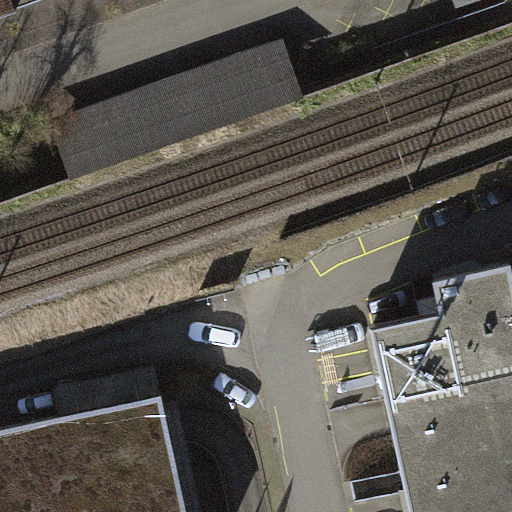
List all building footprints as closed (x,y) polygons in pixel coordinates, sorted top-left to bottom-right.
[(12,0),(0,0),(0,10),(15,5),(12,0)] [(452,0),(456,8),(473,0),(452,0)] [(49,117),(69,177),(300,89),(283,35),(49,117)] [(511,511),(511,296),(369,326),(407,511),(511,511)] [(162,364),(77,380),(82,406),(167,389),(162,364)] [(0,511),(188,511),(164,395),(0,429),(0,511)]
